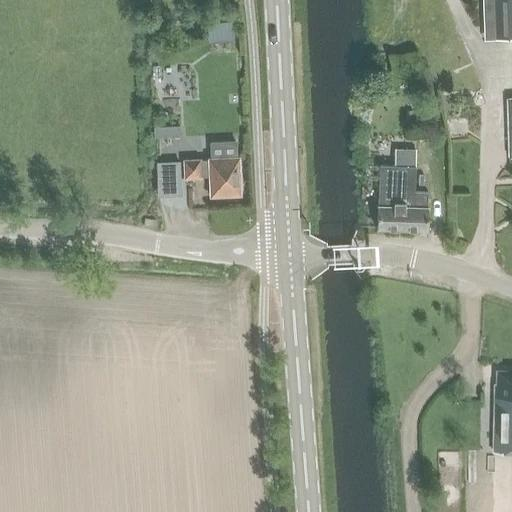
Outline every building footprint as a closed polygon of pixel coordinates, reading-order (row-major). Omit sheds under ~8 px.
[(511,36),(511,0),(493,0),(494,8),(482,9),(483,26),(494,25),(495,37),(511,36)] [(396,53),(396,65),(419,64),(419,51),(396,53)] [(178,125),(152,127),(153,138),(179,137),(178,125)] [(376,229),(429,231),(430,209),(427,209),(427,193),(414,193),(416,150),(394,149),(393,166),(378,166),(376,229)] [(184,178),(199,177),(209,177),(210,196),(238,195),(237,159),(208,160),(183,161),(184,178)] [(511,452),(511,374),(498,374),(498,385),(494,385),(492,453),(511,452)]
